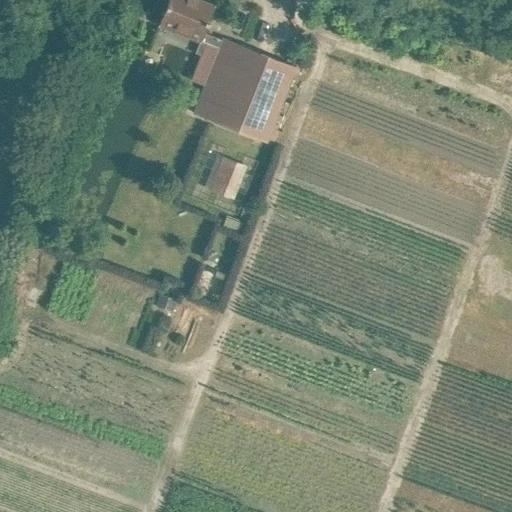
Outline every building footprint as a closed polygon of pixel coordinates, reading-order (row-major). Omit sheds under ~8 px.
[(201,42),(215,5),(202,0),(168,0),(166,5),(162,6),(160,12),(162,15),(158,25),(160,26),(162,21),(176,27),(174,31),(201,42)] [(266,141),(296,66),(224,38),(194,113),(266,141)] [(229,197),(242,164),(223,156),(210,190),(229,197)] [(238,234),(243,221),(227,214),(221,226),(238,234)] [(172,312),(177,299),(161,293),(156,305),(172,312)]
